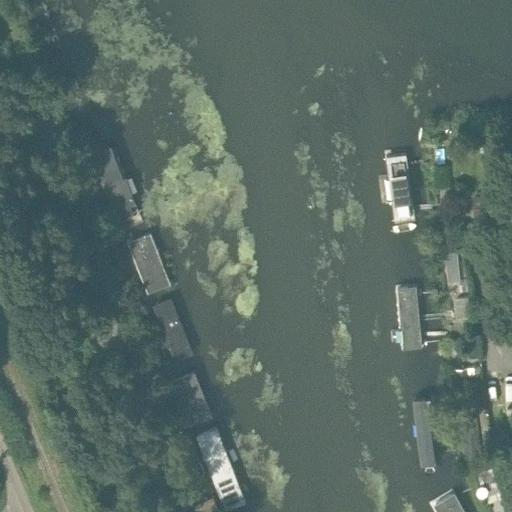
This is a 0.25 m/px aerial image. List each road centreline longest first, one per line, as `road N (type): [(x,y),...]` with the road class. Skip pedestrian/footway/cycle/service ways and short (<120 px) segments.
road 1 (residential): [(185,511),(55,167)]
road 2 (track): [(55,167),(19,84),(0,11)]
